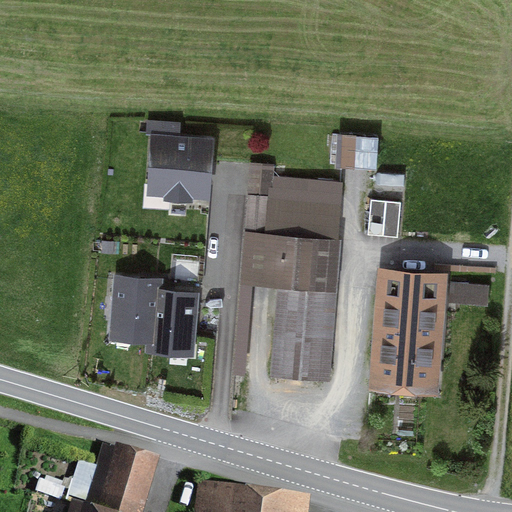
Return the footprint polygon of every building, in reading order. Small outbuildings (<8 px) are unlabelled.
[(379,132),(338,131),(337,162),(378,163),(379,132)] [(155,139),(152,188),(169,189),(168,196),(188,197),(188,191),(204,192),(208,142),(155,139)] [(280,273),(283,237),(333,242),(336,203),(270,197),(273,164),(251,163),(242,270),(280,273)] [(371,199),(367,234),(397,237),(400,202),(371,199)] [(277,370),(322,373),(333,242),(283,237),(280,273),(279,279),(284,280),(277,370)] [(435,308),(431,308),(434,277),(391,274),(386,344),(375,343),(373,345),(372,353),(374,356),(385,357),(383,379),(426,382),(428,352),(432,352),(435,308)] [(114,333),(152,336),(155,291),(156,282),(119,279),(114,333)] [(457,300),(487,303),(489,287),(458,285),(457,300)] [(193,294),(155,291),(152,336),(151,346),(188,349),(193,294)] [(134,511),(150,459),(123,451),(104,511),(89,511),(77,508),(75,511),(134,511)] [(293,511),(295,501),(253,496),(254,490),(203,483),(199,511),(293,511)]
